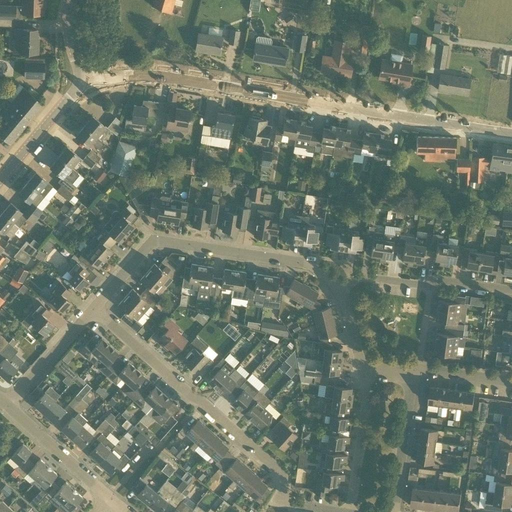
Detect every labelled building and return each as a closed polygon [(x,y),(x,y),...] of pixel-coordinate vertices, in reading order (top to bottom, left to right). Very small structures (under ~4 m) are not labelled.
[(43,15),(43,0),(22,0),(23,6),(0,5),(0,18),(12,19),(23,19),(23,14),(43,15)] [(153,0),(151,6),(171,13),(175,0),(153,0)] [(248,0),(247,8),(257,10),(258,0),(248,0)] [(0,25),(12,26),(12,19),(0,18),(0,25)] [(37,30),(21,29),(21,30),(14,30),(14,53),(38,54),(38,37),(36,37),(37,30)] [(240,31),(239,31),(233,30),(231,29),(228,43),(237,44),(240,31)] [(303,52),(306,35),(306,33),(298,31),(294,50),(303,52)] [(219,54),(222,38),(199,34),(196,51),(209,53),(209,52),(219,53),(219,54)] [(428,52),(431,36),(422,35),(419,51),(428,52)] [(285,65),(288,48),(271,45),(272,40),(271,38),(258,36),(256,38),(255,43),(252,60),(264,62),(265,61),(270,62),(285,65)] [(348,59),(351,42),(334,40),(331,56),(324,55),(321,71),(349,76),(352,60),(348,59)] [(438,44),(434,67),(445,68),(449,45),(443,45),(438,44)] [(408,85),(412,65),(402,63),(403,56),(391,54),(390,61),(382,60),(378,78),(392,80),(392,83),(408,85)] [(510,72),(511,55),(498,54),(497,72),(510,72)] [(44,79),(45,58),(24,58),(23,78),(44,79)] [(467,95),(469,80),(440,74),(438,90),(467,95)] [(0,134),(10,143),(43,104),(24,88),(12,103),(16,106),(0,125),(0,134)] [(167,91),(167,100),(175,101),(176,92),(167,91)] [(124,129),(144,132),(145,123),(146,116),(156,117),(158,102),(147,101),(147,103),(143,102),(142,106),(134,105),(132,120),(126,120),(124,129)] [(187,129),(190,111),(176,108),(175,114),(169,113),(170,110),(169,110),(166,130),(176,131),(177,127),(187,129)] [(229,139),(233,115),(217,112),(215,125),(213,125),(211,136),(229,139)] [(96,136),(97,136),(104,126),(92,116),(84,126),(96,136)] [(258,119),(259,117),(252,116),(252,118),(249,117),(248,127),(246,127),(244,136),(254,138),(253,143),(267,145),(270,126),(265,125),(266,120),(264,120),(264,119),(264,120),(258,119)] [(107,127),(110,130),(116,135),(122,128),(118,126),(120,120),(115,117),(107,127)] [(288,137),(295,138),(299,120),(284,118),(283,127),(276,126),(273,144),(278,145),(279,141),(287,142),(288,137)] [(314,152),(314,147),(317,133),(310,132),(311,126),(305,125),(305,122),(299,120),(295,138),(294,146),(307,148),(307,151),(314,152)] [(88,147),(96,136),(84,126),(76,136),(88,147)] [(334,145),(338,127),(330,126),(330,129),(323,128),(322,134),(317,133),(314,147),(321,148),(320,152),(332,154),(334,146),(334,145)] [(334,145),(334,146),(340,147),(341,145),(348,146),(347,151),(354,152),(356,140),(349,139),(351,129),(338,127),(334,145)] [(374,152),(378,134),(364,131),(362,141),(356,140),(354,152),(353,153),(360,155),(361,147),(368,148),(367,151),(374,152)] [(394,160),(396,147),(390,145),(391,139),(384,138),(385,135),(378,134),(374,152),(388,154),(387,159),(394,160)] [(455,159),(455,138),(417,136),(416,153),(425,153),(425,161),(439,161),(439,158),(455,159)] [(511,146),(493,144),(491,160),(490,165),(490,169),(507,172),(508,163),(511,164),(511,160),(511,146)] [(71,167),(79,157),(67,147),(59,157),(71,167)] [(128,176),(135,154),(116,148),(109,171),(128,176)] [(96,163),(100,158),(91,150),(86,155),(96,163)] [(261,164),(262,164),(260,170),(268,171),(269,166),(272,153),(263,151),(261,164)] [(91,169),(96,163),(86,155),(81,161),(91,169)] [(71,193),(76,187),(72,183),(79,175),(78,173),(71,167),(59,157),(50,167),(62,177),(58,182),(61,185),(71,193)] [(194,175),(196,158),(186,157),(185,163),(177,162),(176,172),(194,175)] [(472,158),(471,182),(481,182),(483,182),(484,165),(483,165),(484,158),(472,158)] [(456,172),(465,172),(469,172),(470,159),(457,159),(456,172)] [(223,166),(221,179),(228,180),(228,179),(230,168),(223,166)] [(100,169),(93,178),(99,183),(106,174),(100,169)] [(27,183),(44,197),(52,187),(53,186),(46,181),(47,181),(36,172),(27,183)] [(44,197),(27,183),(18,193),(29,201),(25,206),(38,218),(43,221),(47,216),(43,212),(43,211),(37,206),(39,203),(44,197)] [(74,195),(71,193),(61,185),(57,191),(69,201),(74,195)] [(259,201),(261,187),(252,186),(250,200),(259,201)] [(278,226),(284,191),(279,190),(275,213),(268,211),(265,211),(264,218),(256,217),(253,236),(269,238),(271,225),(278,226)] [(216,222),(217,216),(220,196),(212,195),(211,203),(206,202),(205,209),(195,207),(192,226),(208,229),(209,221),(216,222)] [(235,214),(225,212),(222,231),(237,233),(240,220),(246,221),(245,227),(246,227),(249,208),(250,197),(245,196),(244,208),(236,206),(235,214)] [(146,214),(147,209),(148,205),(138,203),(134,197),(132,199),(137,208),(139,213),(146,214)] [(162,197),(160,198),(152,197),(149,216),(150,214),(157,215),(156,221),(167,222),(170,201),(171,198),(162,197)] [(185,219),(187,202),(171,199),(170,201),(167,222),(178,224),(179,218),(185,219)] [(74,205),(66,214),(67,216),(69,217),(73,220),(84,206),(80,203),(77,201),(74,205)] [(21,211),(11,203),(2,213),(19,227),(27,218),(33,224),(38,218),(25,206),(21,211)] [(133,213),(135,211),(127,204),(120,212),(119,212),(117,211),(115,211),(112,212),(111,213),(111,215),(111,218),(110,219),(127,234),(135,226),(130,222),(135,216),(133,213)] [(404,210),(396,209),(396,213),(395,218),(403,219),(404,210)] [(511,212),(502,212),(502,225),(511,225),(511,212)] [(10,238),(19,227),(2,213),(0,215),(0,229),(4,232),(10,238)] [(76,222),(73,220),(69,217),(67,216),(62,222),(70,229),(76,222)] [(318,231),(313,230),(314,225),(308,224),(309,217),(302,216),(301,223),(298,245),(311,247),(312,241),(316,242),(317,237),(322,237),(323,230),(318,230),(318,231)] [(120,243),(127,234),(110,219),(103,227),(104,228),(100,232),(104,236),(112,243),(115,239),(120,243)] [(301,223),(288,221),(287,226),(283,226),(281,237),(286,238),(285,243),(298,245),(301,223)] [(342,251),(346,230),(333,228),(333,226),(326,225),(325,232),(327,232),(325,243),(330,244),(330,249),(342,251)] [(375,261),(380,261),(384,233),(374,232),(375,227),(369,226),(366,247),(371,248),(370,255),(376,256),(375,261)] [(361,249),(363,238),(358,237),(358,232),(346,230),(342,251),(355,253),(356,248),(361,249)] [(398,251),(399,239),(400,231),(395,230),(394,235),(384,233),(380,261),(385,262),(385,258),(391,258),(392,250),(398,251)] [(112,243),(104,236),(100,232),(96,237),(95,236),(87,244),(105,260),(112,251),(108,247),(112,243)] [(442,243),(443,236),(432,234),(432,236),(429,256),(435,257),(434,260),(440,260),(439,265),(444,266),(447,244),(442,243)] [(429,256),(432,236),(426,235),(426,238),(416,236),(415,244),(412,266),(416,267),(417,262),(423,263),(424,255),(429,256)] [(415,244),(405,243),(405,240),(399,239),(398,251),(403,252),(402,260),(408,261),(407,265),(412,266),(415,244)] [(32,246),(26,241),(20,249),(31,256),(40,245),(35,241),(32,246)] [(8,244),(5,247),(13,253),(15,250),(8,244)] [(105,260),(87,244),(85,247),(84,246),(80,251),(83,253),(78,258),(92,270),(89,268),(93,264),(98,268),(105,260)] [(461,259),(463,248),(463,246),(447,244),(444,266),(449,267),(449,262),(455,263),(456,258),(461,259)] [(510,245),(504,244),(501,244),(499,254),(496,274),(502,275),(503,273),(511,274),(511,246),(509,246),(510,245)] [(5,258),(0,253),(4,249),(0,245),(0,262),(1,263),(4,265),(6,263),(9,259),(6,256),(5,258)] [(478,269),(481,253),(476,252),(476,250),(463,248),(461,259),(460,268),(466,269),(467,267),(478,269)] [(26,264),(31,257),(31,256),(20,249),(14,256),(26,264)] [(38,251),(35,257),(43,261),(47,254),(38,250),(38,251)] [(496,274),(499,254),(486,251),(485,254),(481,253),(478,269),(490,271),(490,273),(496,274)] [(173,272),(178,266),(166,256),(161,262),(165,266),(162,270),(154,263),(147,272),(160,283),(168,275),(166,274),(170,270),(173,272)] [(89,273),(76,261),(67,270),(68,271),(72,275),(68,279),(82,292),(90,283),(82,275),(86,271),(89,273)] [(198,290),(202,266),(191,264),(190,274),(184,273),(182,287),(198,290)] [(13,278),(22,283),(29,271),(19,266),(13,278)] [(214,295),(216,284),(217,278),(211,277),(213,267),(202,266),(198,290),(198,291),(209,292),(208,294),(214,295)] [(232,288),(235,271),(224,269),(222,279),(217,278),(216,284),(214,295),(220,296),(221,290),(225,291),(226,287),(232,288)] [(247,299),(250,283),(244,282),(246,272),(235,271),(232,288),(231,297),(247,299)] [(157,302),(162,297),(154,291),(160,283),(147,272),(140,280),(147,287),(144,291),(148,295),(157,302)] [(264,300),(268,276),(257,274),(255,284),(250,283),(247,299),(248,298),(264,300)] [(281,302),(282,294),(283,288),(277,287),(279,277),(268,276),(264,300),(263,306),(272,308),(273,301),(281,302)] [(306,286),(294,279),(290,287),(283,286),(283,288),(282,294),(285,294),(298,301),(306,286)] [(15,280),(12,285),(18,288),(21,283),(15,280)] [(50,300),(51,300),(47,304),(54,310),(57,307),(64,312),(72,303),(65,297),(69,292),(71,293),(59,281),(50,292),(54,296),(50,300)] [(312,309),(320,304),(314,300),(318,293),(306,286),(298,301),(312,309)] [(140,295),(133,288),(125,297),(138,308),(144,313),(150,306),(153,307),(157,302),(148,295),(144,291),(140,295)] [(465,303),(466,297),(447,295),(446,301),(439,300),(437,310),(460,313),(466,314),(467,304),(465,303)] [(134,327),(138,321),(137,320),(144,313),(138,308),(125,297),(118,305),(125,312),(122,316),(134,327)] [(52,313),(39,302),(30,312),(35,317),(31,322),(44,334),(53,324),(45,316),(49,312),(51,313),(52,313)] [(321,309),(320,304),(312,309),(316,325),(333,321),(329,307),(321,309)] [(394,319),(394,306),(379,305),(379,320),(387,320),(387,319),(394,319)] [(464,330),(465,324),(459,323),(460,313),(437,310),(436,320),(446,321),(445,328),(464,330)] [(175,352),(186,340),(171,327),(174,323),(168,318),(159,328),(164,333),(157,341),(167,349),(169,346),(175,352)] [(327,343),(328,337),(336,335),(333,321),(316,325),(320,339),(319,342),(327,343)] [(268,333),(287,337),(288,332),(283,325),(262,322),(260,331),(268,333)] [(154,323),(149,329),(154,333),(159,327),(154,323)] [(234,328),(228,335),(234,340),(240,334),(234,328)] [(436,343),(458,346),(460,336),(463,337),(464,330),(445,328),(444,334),(437,333),(436,343)] [(0,352),(9,342),(0,334),(0,352)] [(207,347),(196,337),(197,337),(196,336),(189,344),(189,345),(190,344),(194,348),(182,360),(192,370),(196,366),(199,368),(200,366),(204,370),(213,361),(202,351),(207,347)] [(511,337),(507,336),(506,343),(503,342),(502,352),(511,354),(511,353),(511,337)] [(17,343),(12,338),(9,342),(0,352),(0,355),(4,359),(0,363),(0,373),(7,379),(17,368),(9,361),(18,351),(13,347),(17,343)] [(99,358),(110,345),(101,338),(93,347),(88,342),(89,341),(89,340),(79,351),(94,364),(99,358)] [(318,354),(317,360),(342,363),(343,357),(341,357),(342,351),(331,350),(332,344),(327,343),(319,342),(318,348),(318,354)] [(460,363),(460,357),(463,355),(464,347),(458,346),(436,343),(434,353),(441,354),(440,360),(459,363),(460,363)] [(99,358),(94,364),(107,375),(116,365),(111,360),(118,353),(110,345),(99,358)] [(294,350),(285,361),(290,366),(285,372),(291,378),(297,370),(294,350)] [(65,355),(62,359),(67,363),(70,359),(65,355)] [(216,389),(235,368),(223,358),(209,373),(213,377),(208,382),(216,389)] [(306,370),(305,376),(314,377),(327,379),(327,373),(338,375),(339,369),(341,370),(342,363),(317,360),(316,360),(315,371),(306,370)] [(126,382),(137,369),(128,362),(122,369),(116,365),(107,375),(112,380),(116,384),(117,383),(121,378),(126,382)] [(73,380),(77,375),(68,367),(64,371),(73,380)] [(240,377),(233,371),(235,369),(235,368),(216,389),(224,396),(229,391),(233,394),(246,379),(242,375),(240,377)] [(134,400),(143,390),(138,385),(145,377),(137,369),(126,382),(130,385),(125,391),(134,400)] [(73,408),(84,396),(91,388),(77,375),(73,380),(82,388),(68,404),(73,408)] [(352,389),(326,385),(327,379),(314,377),(313,383),(326,385),(324,397),(333,398),(352,400),(353,394),(351,394),(352,389)] [(240,411),(245,405),(259,390),(246,379),(233,394),(237,398),(232,403),(240,411)] [(153,406),(164,393),(155,386),(148,394),(143,390),(134,400),(142,407),(141,409),(146,413),(153,406)] [(54,401),(59,396),(49,387),(34,404),(44,413),(54,401)] [(439,405),(441,388),(430,387),(428,403),(439,405)] [(449,411),(450,406),(452,390),(441,388),(439,405),(438,409),(449,411)] [(264,407),(270,401),(259,390),(245,405),(249,409),(244,414),(252,421),(264,407)] [(461,408),(463,391),(452,390),(450,406),(461,408)] [(473,409),(474,399),(475,393),(463,391),(461,408),(473,409)] [(161,424),(170,414),(164,409),(172,401),(164,393),(153,406),(146,413),(150,418),(152,416),(161,424)] [(351,407),(352,400),(333,398),(332,404),(326,403),(324,414),(337,416),(337,410),(348,412),(349,407),(351,407)] [(81,399),(73,408),(78,413),(79,413),(88,404),(87,403),(81,399)] [(54,421),(64,410),(54,401),(44,413),(54,421)] [(269,427),(276,419),(264,407),(252,421),(260,428),(265,423),(269,427)] [(511,426),(511,408),(503,407),(501,425),(511,426)] [(87,420),(79,413),(78,413),(73,418),(72,417),(62,429),(72,437),(82,426),(87,420)] [(352,418),(337,416),(324,414),(323,423),(326,423),(324,434),(329,434),(338,435),(339,429),(346,430),(347,423),(352,424),(352,418)] [(108,415),(104,419),(109,424),(113,419),(108,415)] [(291,424),(283,417),(271,430),(276,435),(272,439),(284,450),(297,435),(288,427),(291,424)] [(109,424),(104,419),(96,429),(101,433),(109,424)] [(194,442),(206,429),(197,420),(188,430),(184,426),(179,431),(184,436),(186,434),(194,442)] [(105,437),(114,428),(109,424),(101,433),(96,439),(100,442),(90,453),(99,462),(110,451),(114,446),(105,437)] [(141,447),(148,439),(141,433),(133,425),(127,431),(133,436),(131,438),(141,447)] [(511,437),(511,426),(501,425),(499,435),(500,435),(499,441),(511,443),(511,437)] [(81,446),(92,435),(82,426),(72,437),(81,446)] [(149,441),(150,440),(154,435),(145,428),(141,433),(148,439),(149,441)] [(437,441),(438,430),(421,428),(420,439),(437,441)] [(208,454),(220,441),(206,429),(194,442),(195,442),(190,448),(193,451),(198,445),(208,454)] [(338,435),(329,434),(327,442),(323,442),(321,452),(326,453),(335,454),(336,448),(343,449),(344,442),(349,443),(350,437),(338,435)] [(150,440),(149,441),(155,445),(159,440),(160,440),(154,435),(150,440)] [(441,453),(443,442),(437,441),(420,439),(418,450),(441,453)] [(219,468),(224,462),(220,458),(228,449),(220,441),(208,454),(216,461),(214,463),(219,468)] [(511,460),(511,449),(510,449),(511,443),(499,441),(494,441),(492,458),(511,460)] [(19,473),(28,463),(24,459),(31,451),(23,443),(11,456),(19,464),(15,469),(19,473)] [(120,470),(130,459),(124,454),(114,446),(110,451),(99,462),(109,471),(114,465),(120,470)] [(173,446),(170,449),(173,452),(172,453),(179,458),(182,454),(176,449),(173,446)] [(175,469),(179,465),(161,450),(157,455),(175,469)] [(441,453),(418,450),(417,461),(434,464),(435,453),(441,454),(441,453)] [(346,461),(347,456),(335,454),(326,453),(321,452),(319,471),(323,471),(332,473),(332,472),(333,467),(341,468),(342,461),(346,461)] [(511,471),(511,460),(492,458),(490,475),(494,475),(507,477),(508,471),(511,471)] [(24,477),(28,473),(36,480),(48,466),(40,459),(33,467),(28,463),(19,473),(24,477)] [(245,467),(236,459),(229,466),(224,462),(219,468),(233,480),(245,467)] [(46,494),(54,486),(49,482),(57,474),(48,466),(36,480),(33,483),(46,494)] [(246,492),(258,479),(245,467),(233,480),(228,486),(232,489),(237,483),(246,492)] [(435,475),(436,470),(419,468),(418,477),(426,478),(427,474),(435,475)] [(332,473),(323,471),(322,479),(318,479),(316,490),(324,491),(330,492),(331,485),(338,486),(339,479),(344,480),(344,474),(332,472),(332,473)] [(184,479),(183,480),(188,484),(192,478),(194,476),(189,473),(188,473),(184,479)] [(507,477),(494,475),(493,482),(490,481),(488,492),(495,493),(511,494),(511,483),(506,483),(507,477)] [(260,504),(265,499),(260,495),(267,487),(258,479),(246,492),(260,504)] [(172,494),(162,486),(156,493),(148,504),(158,511),(169,498),(174,502),(181,492),(188,484),(183,480),(172,494)] [(148,504),(156,493),(146,485),(141,481),(135,488),(140,491),(137,495),(148,504)] [(74,489),(66,482),(58,490),(54,486),(46,494),(45,496),(49,500),(54,496),(62,503),(74,489)] [(459,511),(461,494),(413,488),(411,506),(459,511)] [(76,511),(79,509),(75,505),(82,497),(74,489),(62,503),(70,510),(68,511),(76,511)] [(511,506),(511,496),(511,494),(495,493),(488,492),(480,491),(478,507),(484,508),(502,511),(503,505),(511,506)] [(186,496),(181,492),(174,502),(178,505),(172,511),(189,511),(192,509),(182,501),(186,496)] [(30,503),(35,507),(39,502),(34,498),(30,503)] [(0,501),(0,511),(2,511),(8,506),(3,501),(0,501)] [(220,509),(225,511),(232,511),(234,508),(224,502),(220,509)]
